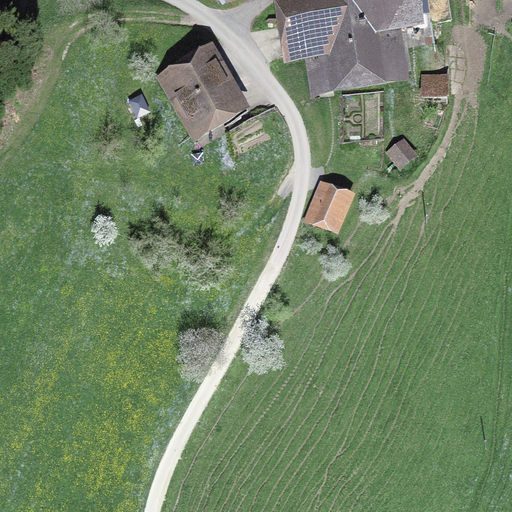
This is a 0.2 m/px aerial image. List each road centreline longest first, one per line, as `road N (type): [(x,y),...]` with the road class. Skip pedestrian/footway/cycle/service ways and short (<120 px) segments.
road 1 (track): [(219,25),(290,112),(300,188),(275,263),(153,511)]
road 2 (track): [(219,25),(112,14),(70,34)]
